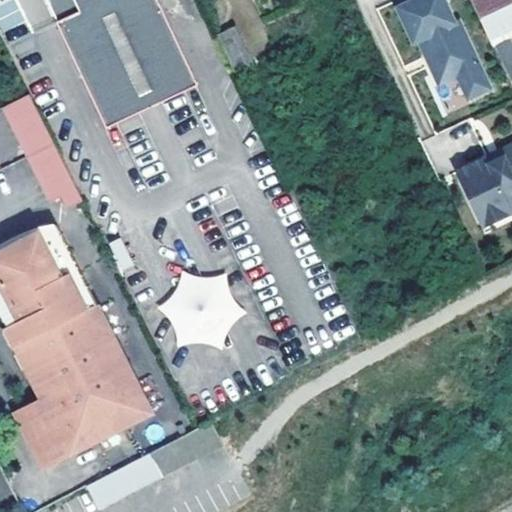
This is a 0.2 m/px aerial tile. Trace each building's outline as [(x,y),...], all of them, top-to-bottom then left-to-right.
[(50,0),(62,24),(84,13),(78,0),(50,0)] [(78,0),(84,13),(62,24),(111,129),(201,87),(160,0),(78,0)] [(448,0),(397,0),(416,40),(421,38),(442,82),(460,74),(471,97),(493,86),(461,19),(457,20),(448,0)] [(473,0),(479,12),(505,0),(473,0)] [(511,25),(511,0),(505,0),(479,12),(490,36),(511,25)] [(241,26),(221,30),(229,69),(248,65),(241,26)] [(28,94),(1,108),(48,202),(61,196),(67,207),(81,200),(28,94)] [(507,156),(509,161),(511,159),(511,145),(488,157),(491,164),(507,156)] [(507,156),(491,164),(488,157),(458,171),(484,226),(511,212),(511,159),(509,161),(507,156)] [(53,466),(154,415),(58,225),(0,255),(0,291),(52,396),(25,410),(53,466)] [(121,238),(109,243),(120,269),(131,264),(121,238)] [(212,420),(86,485),(97,508),(224,444),(212,420)]
